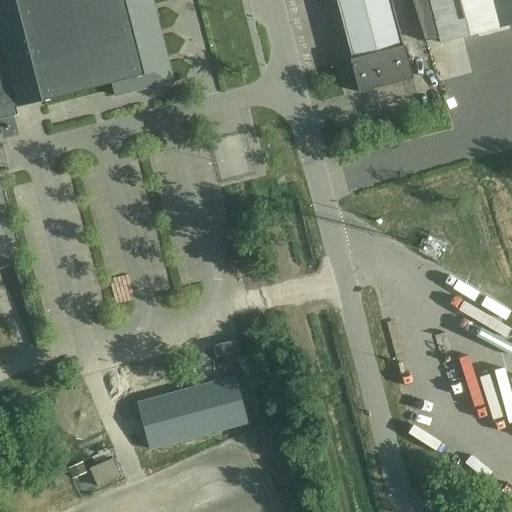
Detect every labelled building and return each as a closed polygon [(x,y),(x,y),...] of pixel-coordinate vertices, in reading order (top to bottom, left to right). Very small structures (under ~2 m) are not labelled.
[(0,0),(0,121),(19,116),(17,106),(111,81),(116,96),(175,80),(152,0),(0,0)] [(350,59),(359,93),(413,78),(405,45),(403,45),(391,0),(336,0),(352,59),(350,59)] [(412,0),(426,44),(440,41),(441,43),(499,28),(491,0),(412,0)] [(511,0),(491,0),(499,28),(511,25),(511,0)] [(236,340),(213,346),(216,357),(239,351),(236,340)] [(237,374),(139,400),(152,447),(249,422),(237,374)] [(91,469),(99,487),(121,477),(113,460),(91,469)] [(82,463),(70,468),(74,478),(86,472),(82,463)]
